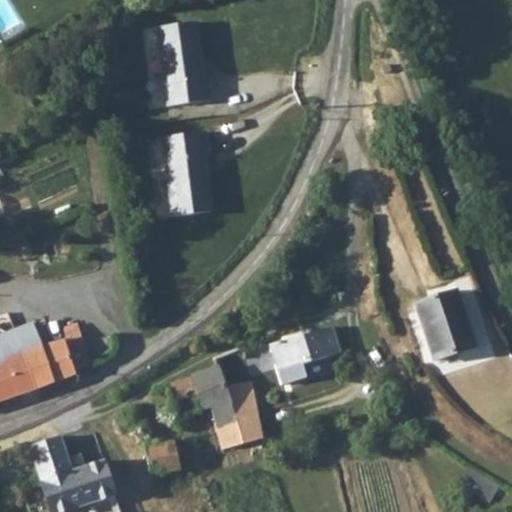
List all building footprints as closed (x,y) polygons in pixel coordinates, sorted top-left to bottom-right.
[(192,21),(153,26),(165,106),(209,99),(205,77),(201,78),(192,21)] [(204,130),(162,137),(173,216),(211,210),(202,153),(207,152),(204,130)] [(456,290),(415,303),(433,361),(475,348),(456,290)] [(34,321),(14,330),(24,352),(45,346),(34,321)] [(45,346),(24,352),(39,389),(69,377),(91,366),(77,324),(64,330),(68,339),(45,346)] [(334,326),(267,344),(278,382),(304,376),(301,364),(341,353),(334,326)] [(0,404),(39,389),(24,352),(14,330),(0,335),(0,404)] [(213,409),(211,410),(221,450),(258,439),(255,421),(260,421),(246,344),(216,355),(217,364),(225,399),(213,409)] [(217,364),(192,374),(201,412),(211,410),(213,409),(225,399),(217,364)] [(192,374),(165,385),(180,427),(193,423),(190,415),(201,412),(192,374)] [(260,421),(255,421),(258,439),(262,464),(310,456),(304,415),(260,421)] [(62,436),(30,446),(52,511),(69,511),(117,496),(106,459),(85,466),(81,454),(68,458),(62,436)] [(174,441),(144,446),(149,473),(179,469),(174,441)] [(93,511),(121,511),(119,503),(94,511),(93,511)]
